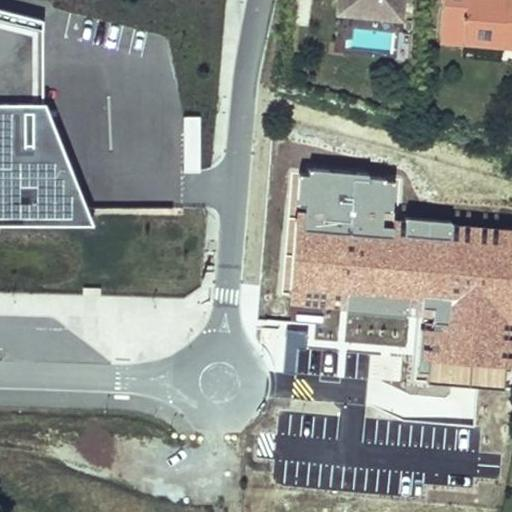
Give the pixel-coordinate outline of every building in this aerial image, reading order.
[(402,0),(338,0),(338,5),(402,10),(402,0)] [(511,0),(443,0),(441,31),(500,38),(503,13),(511,13),(511,0)] [(0,204),(88,205),(72,164),(18,164),(18,140),(34,139),(34,50),(44,50),(44,17),(0,5),(0,204)] [(511,13),(503,13),(500,38),(511,39),(511,13)] [(349,23),(345,45),(392,54),(396,32),(349,23)] [(44,99),(44,50),(34,50),(34,139),(18,140),(18,164),(72,164),(46,99),(44,99)] [(186,168),(202,168),(202,113),(186,113),(186,168)]
